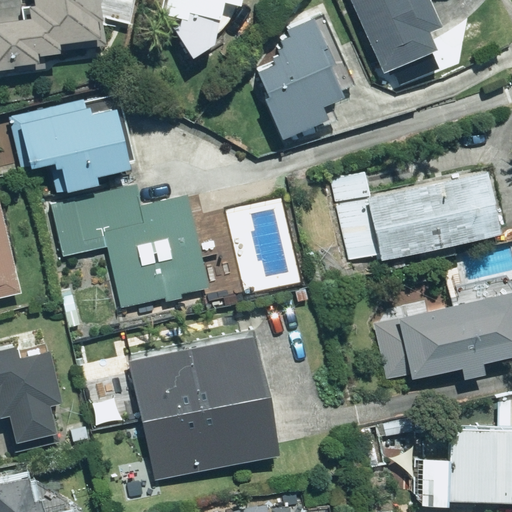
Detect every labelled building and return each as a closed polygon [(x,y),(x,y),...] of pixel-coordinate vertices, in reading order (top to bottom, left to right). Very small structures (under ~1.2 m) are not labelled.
[(94,17),(91,0),(26,0),(27,3),(19,4),(21,16),(0,19),(0,67),(27,63),(25,55),(50,51),(49,42),(88,36),(85,18),(94,17)] [(158,0),(156,13),(172,16),(165,30),(182,58),(205,43),(212,2),(228,5),(229,0),(158,0)] [(346,0),(376,68),(426,47),(420,32),(435,25),(424,0),(346,0)] [(309,105),(350,88),(317,12),(236,47),(257,96),(253,98),(270,138),(315,119),(309,105)] [(176,293),(202,287),(182,196),(137,206),(133,187),(92,196),(88,176),(119,169),(105,106),(82,111),(79,99),(6,115),(17,167),(41,161),(50,201),(46,202),(58,255),(105,245),(119,306),(161,296),(162,302),(177,299),(176,293)] [(374,260),(490,232),(474,169),(366,195),(361,174),(328,182),(346,259),(373,252),(374,260)] [(0,292),(15,289),(0,228),(0,292)] [(511,306),(508,291),(373,321),(385,377),(403,373),(404,378),(451,367),(454,380),(476,375),(473,362),(511,352),(511,306)] [(268,455),(244,346),(252,344),(249,330),(120,359),(123,374),(92,381),(95,399),(88,400),(93,425),(117,420),(114,406),(132,402),(150,481),(268,455)] [(8,345),(0,347),(0,414),(6,440),(46,431),(40,405),(57,401),(45,347),(10,355),(8,345)] [(511,502),(511,397),(495,401),(494,430),(437,427),(436,458),(415,457),(413,506),(439,507),(439,499),(511,502)] [(61,511),(57,511),(39,511),(36,497),(24,500),(19,479),(0,483),(0,511),(61,511)]
